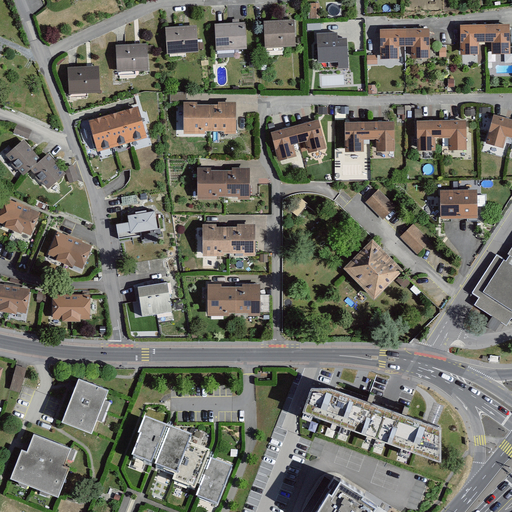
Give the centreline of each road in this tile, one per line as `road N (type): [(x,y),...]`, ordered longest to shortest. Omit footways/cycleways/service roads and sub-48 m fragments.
road 1 (residential): [(122,354),(97,217),(18,0)]
road 2 (tertiary): [(423,366),(314,354),(122,354)]
road 3 (tertiary): [(122,354),(0,341)]
road 4 (tertiary): [(456,388),(480,439),(465,502)]
